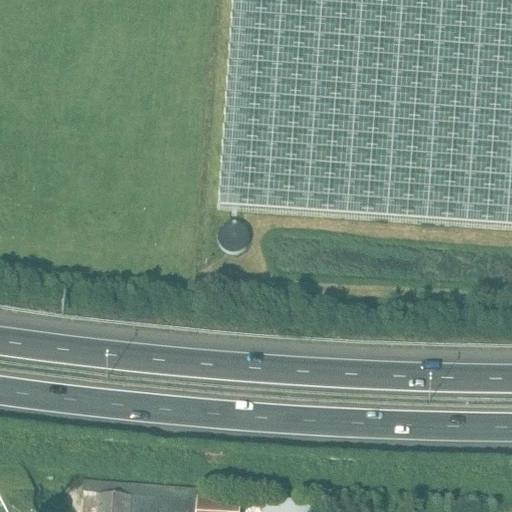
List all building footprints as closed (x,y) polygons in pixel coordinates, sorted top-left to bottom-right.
[(511,0),(231,0),(217,209),(511,229),(511,0)] [(130,511),(132,498),(81,495),(79,511),(130,511)] [(195,501),(132,498),(130,511),(196,511),(198,496),(196,496),(195,501)] [(198,496),(196,511),(238,511),(239,498),(198,496)] [(262,501),(261,511),(315,511),(316,503),(262,501)]
